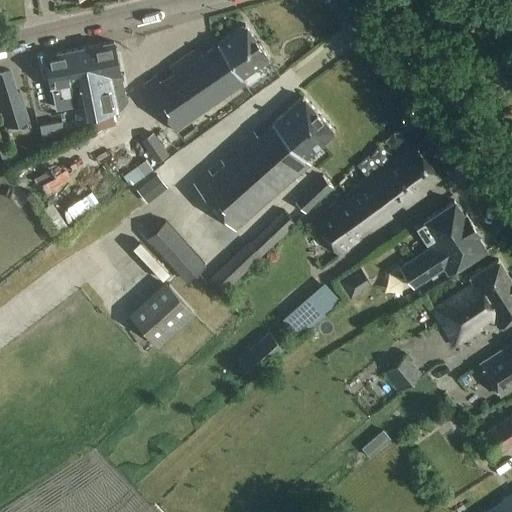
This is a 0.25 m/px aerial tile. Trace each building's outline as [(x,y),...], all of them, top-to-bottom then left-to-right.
[(242,78),(269,59),(245,25),(201,55),(197,49),(167,69),(172,75),(159,84),(154,78),(142,86),(175,133),(246,84),(242,78)] [(74,49),(89,116),(117,110),(116,109),(120,108),(126,101),(114,42),(74,49)] [(50,87),(53,87),(57,109),(74,106),(76,117),(77,117),(87,115),(87,116),(88,116),(89,116),(74,49),(44,55),(50,87)] [(17,92),(10,70),(0,73),(0,91),(2,97),(0,97),(0,102),(8,127),(29,121),(20,91),(17,92)] [(305,157),(332,133),(302,98),(260,135),(254,129),(220,159),(225,165),(213,176),(208,170),(194,182),(236,229),(311,164),(305,157)] [(87,115),(77,117),(79,127),(89,122),(88,116),(87,116),(87,115)] [(135,126),(147,149),(160,143),(148,119),(135,126)] [(61,121),(39,125),(41,138),(64,134),(61,121)] [(110,158),(121,155),(117,139),(114,139),(110,125),(102,127),(110,158)] [(86,133),(76,138),(79,144),(89,140),(86,133)] [(347,198),(314,222),(321,231),(324,246),(332,244),(339,254),(358,240),(354,234),(365,227),(368,232),(391,216),(386,209),(398,201),(405,207),(425,193),(423,190),(439,178),(413,145),(345,195),(347,198)] [(10,146),(0,149),(0,153),(4,163),(14,159),(10,146)] [(154,152),(137,166),(144,176),(162,162),(154,152)] [(103,171),(89,181),(97,193),(111,182),(103,171)] [(156,174),(136,189),(137,189),(147,202),(166,187),(156,174)] [(295,201),(306,213),(333,186),(322,175),(295,201)] [(453,200),(418,226),(431,247),(400,266),(414,286),(443,266),(447,271),(484,247),(475,233),(477,232),(465,214),(463,215),(453,200)] [(207,280),(220,294),(296,224),(283,210),(207,280)] [(147,237),(187,281),(207,264),(166,219),(147,237)] [(500,328),(511,320),(511,282),(498,260),(469,278),(473,284),(433,310),(454,345),(494,320),(500,328)] [(322,284),(282,319),(298,337),(338,302),(322,284)] [(171,286),(134,319),(157,344),(158,345),(158,346),(195,313),(171,286)] [(260,325),(277,334),(281,325),(265,316),(260,325)] [(269,333),(238,360),(252,376),(283,349),(269,333)] [(481,363),(502,394),(511,387),(511,353),(508,347),(481,363)] [(383,374),(398,392),(420,374),(405,355),(383,374)] [(511,415),(481,435),(495,456),(511,444),(511,415)] [(382,431),(362,447),(369,455),(389,438),(382,431)]
